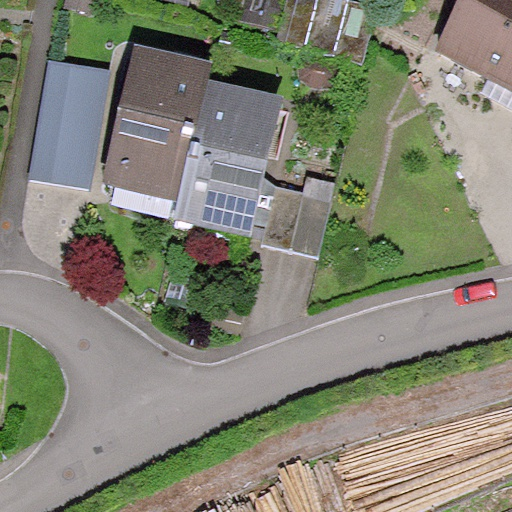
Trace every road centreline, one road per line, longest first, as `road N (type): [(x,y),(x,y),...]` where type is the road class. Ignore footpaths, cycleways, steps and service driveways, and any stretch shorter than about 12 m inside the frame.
road 1 (residential): [(151,429),(363,344),(511,309)]
road 2 (residential): [(151,429),(120,370),(90,336),(45,305),(0,300)]
road 3 (residential): [(10,511),(151,429)]
